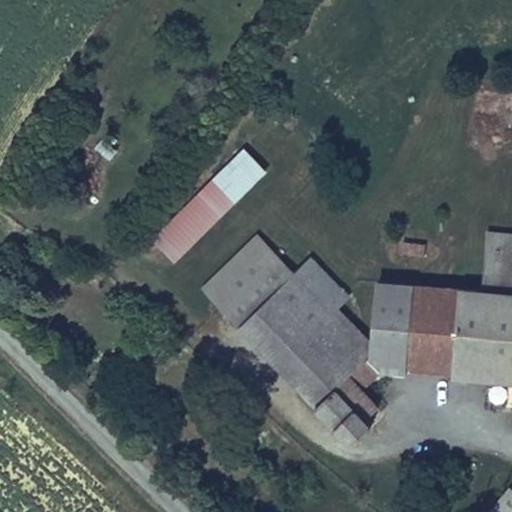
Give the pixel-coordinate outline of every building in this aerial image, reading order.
[(501,131),(503,98),(476,96),(473,129),(501,131)] [(155,235),(177,257),(266,172),(244,150),(155,235)] [(480,379),(511,381),(511,237),(487,235),(481,294),(407,287),(399,371),(450,376),(452,358),(481,361),(480,379)] [(201,290),(218,309),(274,256),(256,237),(201,290)] [(218,309),(237,328),(292,275),(274,256),(218,309)] [(328,311),(345,294),(310,258),(292,275),(328,311)] [(237,328),(304,397),(359,344),(328,311),(292,275),(237,328)] [(382,367),(399,371),(407,287),(375,283),(369,354),(382,367)] [(374,409),(357,391),(382,367),(369,354),(359,344),(304,397),(348,442),(365,426),(361,422),(374,409)] [(450,376),(480,379),(481,361),(452,358),(450,376)] [(255,442),(278,458),(290,441),(267,425),(255,442)] [(511,511),(511,493),(494,511),(511,511)]
